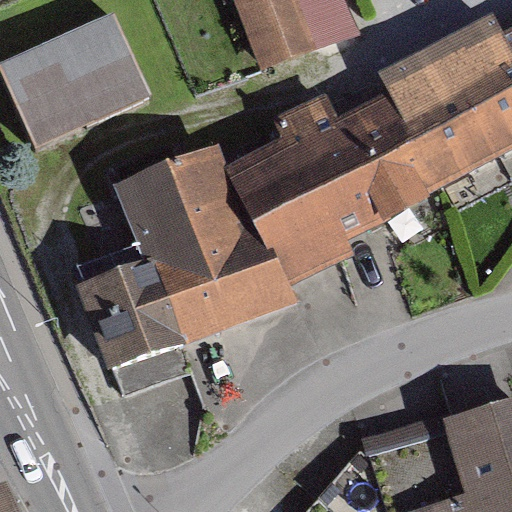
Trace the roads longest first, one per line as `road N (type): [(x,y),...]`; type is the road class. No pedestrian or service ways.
road 1 (residential): [(511,320),(380,364),(321,394),(194,511)]
road 2 (primary): [(0,322),(79,511)]
